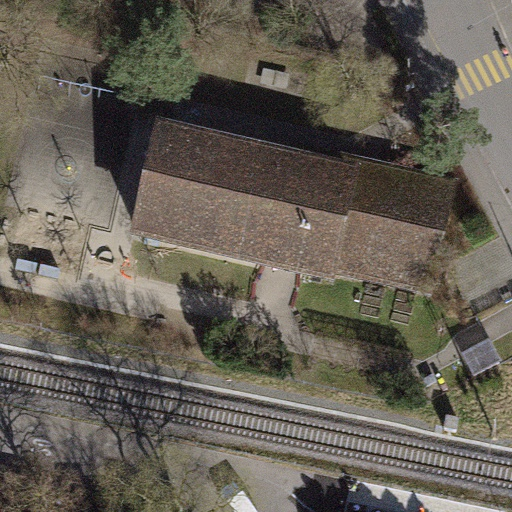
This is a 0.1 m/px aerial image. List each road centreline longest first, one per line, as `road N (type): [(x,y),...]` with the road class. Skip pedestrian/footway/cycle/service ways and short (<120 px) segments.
road 1 (residential): [(0,447),(225,511)]
road 2 (tertiary): [(453,0),(509,124)]
